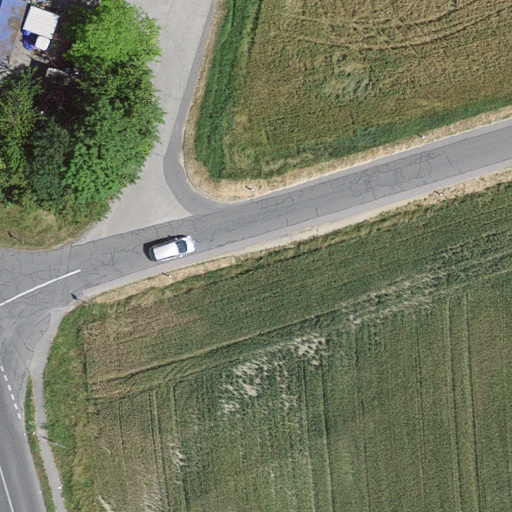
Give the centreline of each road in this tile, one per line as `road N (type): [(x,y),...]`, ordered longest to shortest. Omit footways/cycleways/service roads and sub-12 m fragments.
road 1 (unclassified): [(123,261),(511,149)]
road 2 (unclassified): [(123,261),(201,0)]
road 3 (unclassified): [(0,316),(123,261)]
